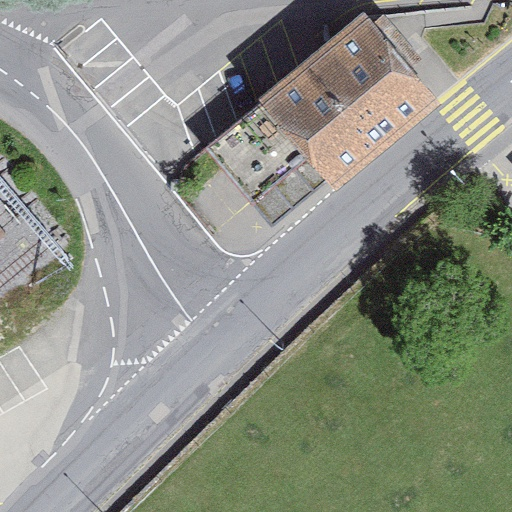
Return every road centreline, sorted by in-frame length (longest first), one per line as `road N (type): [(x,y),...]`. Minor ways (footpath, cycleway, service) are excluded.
road 1 (tertiary): [(511,89),(209,358)]
road 2 (residential): [(209,358),(74,137),(0,70)]
road 3 (tertiary): [(209,358),(50,511)]
